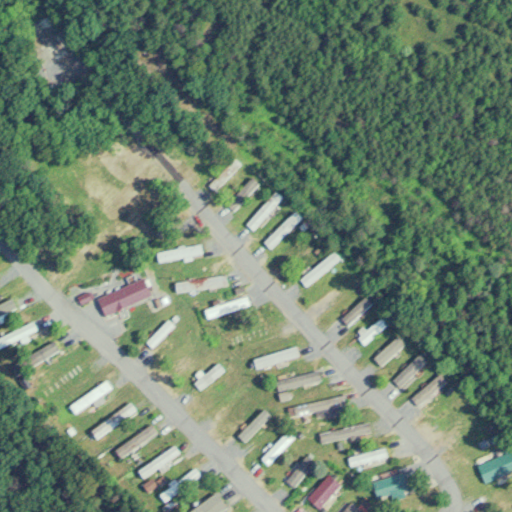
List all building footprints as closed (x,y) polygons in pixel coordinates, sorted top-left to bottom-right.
[(241,164),(236,158),(212,178),(217,185),(241,164)] [(235,209),(261,183),(253,175),(227,201),(235,209)] [(247,223),(256,231),(284,195),(275,188),(247,223)] [(270,248),(304,218),(296,209),(262,239),(270,248)] [(301,279),(307,286),(342,258),(336,250),(301,279)] [(176,282),(177,292),(229,284),(228,275),(176,282)] [(106,315),(155,297),(149,279),(100,297),(106,315)] [(204,307),(208,319),(251,305),(248,293),(204,307)] [(341,318),(350,327),(375,302),(366,293),(341,318)] [(358,337),(366,345),(389,322),(382,314),(358,337)] [(150,338),(155,345),(176,324),(170,318),(150,338)] [(0,349),(38,329),(32,319),(0,336),(0,349)] [(275,332),(271,322),(230,336),(233,346),(275,332)] [(301,356),(298,345),(253,359),(256,369),(301,356)] [(430,361),(422,353),(394,381),(402,388),(430,361)] [(223,367),(216,361),(197,384),(205,390),(223,367)] [(70,382),(86,369),(80,362),(64,374),(70,382)] [(282,400),(290,398),(288,389),(323,381),(321,371),(278,380),(282,400)] [(419,406),(449,382),(442,373),(411,397),(419,406)] [(114,387),(108,378),(71,406),(78,415),(114,387)] [(222,416),(248,391),(240,383),(215,409),(222,416)] [(293,405),(295,415),(347,406),(345,395),(293,405)] [(90,429),(96,438),(138,410),(132,401),(90,429)] [(272,415),(265,407),(238,434),(246,442),(272,415)] [(115,449),(121,456),(158,430),(153,422),(115,449)] [(322,444),(374,433),(372,422),(320,433),(322,444)] [(296,437),(288,429),(261,457),(270,465),(296,437)] [(138,470),(145,479),(182,452),(175,443),(138,470)] [(389,457),(386,446),(349,458),(352,469),(389,457)] [(511,472),(511,450),(482,464),(489,482),(511,472)] [(285,476),(294,486),(317,465),(308,455),(285,476)] [(203,475),(195,466),(160,494),(167,503),(203,475)] [(343,486),(331,474),(308,496),(320,509),(343,486)] [(375,496),(407,496),(407,477),(375,477),(375,496)] [(210,511),(227,501),(221,491),(201,505),(205,511),(210,511)] [(364,511),(353,501),(341,511),(364,511)]
